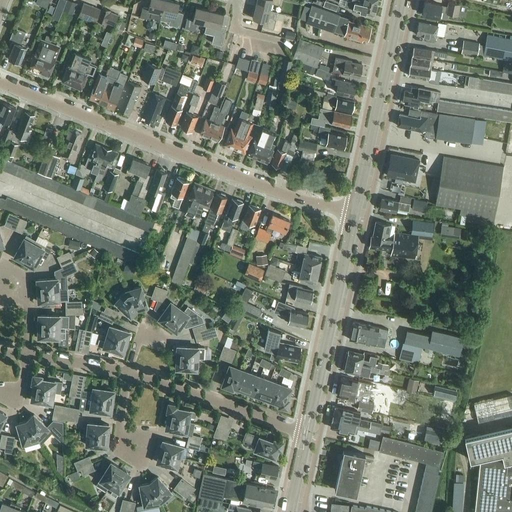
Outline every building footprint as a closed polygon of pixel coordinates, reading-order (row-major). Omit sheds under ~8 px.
[(73,15),(77,4),(67,0),(66,0),(63,11),(73,15)] [(151,18),(160,20),(165,0),(150,0),(148,8),(143,7),(140,17),(150,20),(151,18)] [(166,0),(165,0),(160,20),(169,22),(169,25),(180,27),(183,13),(177,12),(179,3),(166,0)] [(256,0),(255,7),(270,10),(271,4),(279,6),(280,0),(256,0)] [(376,7),(347,0),(339,0),(339,4),(345,5),(344,7),(353,9),(352,11),(374,16),(376,7)] [(323,6),(336,11),(338,5),(325,1),(323,6)] [(422,15),(439,18),(440,11),(446,12),(446,13),(457,16),(458,10),(467,12),(468,6),(460,5),(460,4),(449,2),(447,7),(441,6),(442,5),(425,2),(422,15)] [(100,10),(90,6),(83,3),(78,17),(95,23),(100,10)] [(340,15),(312,5),(306,22),(334,32),(340,15)] [(52,18),(59,20),(63,9),(63,8),(57,6),(52,18)] [(197,22),(206,24),(210,11),(196,7),(193,19),(187,18),(185,28),(195,31),(197,22)] [(270,10),(255,7),(252,18),(264,21),(262,27),(273,29),(278,13),(270,11),(270,10)] [(106,23),(114,26),(119,15),(110,12),(111,11),(102,8),(97,21),(106,24),(106,23)] [(206,24),(204,33),(214,35),(212,43),(222,46),(226,28),(221,26),(224,14),(210,11),(206,24)] [(118,20),(114,31),(121,34),(126,24),(118,20)] [(344,37),(362,42),(363,39),(367,41),(371,28),(348,21),(344,37)] [(444,37),(446,25),(438,23),(437,26),(418,22),(416,35),(426,37),(425,41),(434,43),(436,35),(444,37)] [(13,31),(9,40),(12,41),(9,47),(12,48),(8,58),(14,60),(13,61),(18,63),(18,62),(20,63),(24,52),(26,52),(28,47),(21,45),(24,35),(13,31)] [(294,40),(296,33),(286,31),(285,38),(294,40)] [(102,44),(106,46),(110,36),(105,35),(102,44)] [(124,45),(130,47),(134,37),(129,35),(124,45)] [(483,56),(511,61),(511,39),(487,35),(483,56)] [(141,48),(144,40),(135,37),(133,45),(141,48)] [(50,43),(41,39),(30,67),(31,67),(31,68),(35,70),(36,69),(39,71),(50,43)] [(293,58),(309,64),(315,67),(323,48),(300,39),(293,58)] [(461,53),(477,56),(479,44),(463,41),(461,53)] [(61,47),(50,43),(39,71),(43,72),(43,73),(47,75),(48,74),(49,75),(61,47)] [(183,52),(185,44),(179,43),(177,50),(183,52)] [(413,47),(411,57),(433,61),(434,55),(446,57),(447,53),(413,47)] [(68,83),(72,84),(83,56),(74,52),(69,65),(68,64),(67,66),(66,68),(66,71),(62,80),(63,81),(64,82),(67,83),(68,83)] [(200,58),(193,55),(190,61),(202,66),(205,58),(200,57),(200,58)] [(83,56),(72,84),(75,85),(76,87),(79,88),(80,87),(81,88),(85,79),(86,77),(87,74),(87,73),(93,75),(96,66),(90,63),(91,59),(83,56)] [(245,71),(248,60),(239,57),(236,68),(245,71)] [(332,71),(359,77),(360,75),(361,74),(361,72),(361,70),(362,65),(351,62),(352,60),(335,57),(332,71)] [(411,57),(410,66),(431,70),(431,69),(433,61),(411,57)] [(293,61),(285,60),(279,81),(288,84),(293,61)] [(142,78),(155,84),(161,69),(148,63),(142,78)] [(316,67),(315,67),(309,64),(306,72),(313,75),(316,67)] [(431,70),(410,66),(408,76),(435,80),(437,70),(431,69),(431,70)] [(106,81),(98,102),(106,105),(117,77),(118,77),(120,71),(110,67),(106,77),(105,80),(106,81)] [(161,80),(176,86),(180,73),(166,67),(161,80)] [(317,68),(315,75),(328,80),(331,73),(317,68)] [(249,70),(247,77),(256,80),(258,73),(249,70)] [(99,74),(89,98),(98,102),(106,81),(105,80),(106,77),(99,74)] [(268,76),(261,74),(258,82),(261,82),(262,82),(266,83),(268,76)] [(468,87),(475,88),(477,78),(469,76),(468,87)] [(117,77),(106,105),(114,108),(123,85),(119,83),(120,78),(118,77),(117,77)] [(203,89),(209,91),(213,81),(207,78),(203,89)] [(187,91),(193,93),(198,82),(192,79),(187,91)] [(331,84),(337,86),(336,92),(353,96),(355,85),(350,84),(350,82),(332,79),(331,84)] [(120,108),(119,110),(127,114),(128,111),(131,112),(141,87),(128,81),(118,107),(120,108)] [(213,92),(221,96),(226,84),(217,81),(213,92)] [(169,122),(174,125),(175,123),(176,124),(182,109),(178,107),(180,102),(182,103),(185,95),(183,94),(187,85),(181,82),(172,105),(166,120),(169,121),(169,122)] [(428,102),(428,101),(430,90),(419,88),(418,93),(404,91),(402,100),(405,101),(405,103),(418,106),(419,100),(428,102)] [(268,89),(266,103),(274,104),(277,91),(268,89)] [(428,101),(438,102),(439,100),(440,93),(430,90),(428,101)] [(159,115),(166,98),(152,93),(143,117),(146,118),(145,120),(158,126),(162,115),(159,115)] [(325,97),(322,108),(331,110),(333,102),(336,103),(335,108),(352,112),(352,110),(353,110),(354,106),(353,105),(354,101),(336,98),(336,96),(327,93),(326,96),(325,95),(325,97)] [(198,116),(193,113),(196,106),(200,97),(193,94),(190,104),(191,104),(188,112),(186,111),(180,126),(186,128),(186,130),(189,131),(190,130),(192,131),(198,116)] [(257,97),(254,108),(254,109),(261,111),(261,108),(264,99),(257,97)] [(295,110),(298,102),(285,98),(283,106),(295,110)] [(223,105),(220,112),(225,114),(226,114),(231,101),(225,99),(223,105)] [(0,111),(0,128),(3,121),(10,124),(16,108),(3,103),(0,111)] [(206,136),(209,137),(219,111),(220,109),(215,107),(209,120),(206,119),(200,134),(201,134),(201,136),(204,137),(206,136)] [(331,110),(322,108),(321,108),(318,119),(312,117),(311,123),(323,126),(324,121),(332,122),(331,123),(333,124),(334,125),(337,125),(338,125),(349,127),(349,125),(350,124),(351,122),(350,120),(351,115),(331,110)] [(448,114),(442,113),(437,112),(436,115),(409,109),(408,116),(399,114),(397,126),(426,132),(426,131),(437,133),(436,138),(482,145),(486,119),(485,119),(480,118),(475,118),(469,117),(464,116),(458,115),(453,115),(448,114)] [(219,111),(209,137),(212,139),(213,140),(215,141),(217,141),(218,141),(224,126),(221,125),(225,114),(220,112),(219,111)] [(16,135),(27,140),(31,130),(29,130),(34,115),(25,112),(16,135)] [(225,144),(235,148),(246,120),(248,114),(242,112),(240,118),(235,130),(231,129),(225,144)] [(246,120),(235,148),(245,152),(251,137),(247,135),(252,123),(246,120)] [(332,146),(344,148),(344,146),(345,147),(346,142),(345,142),(346,136),(329,132),(330,128),(320,126),(318,136),(327,138),(326,144),(327,145),(327,146),(332,147),(332,146)] [(254,156),(258,158),(269,130),(263,127),(258,140),(254,138),(248,154),(250,154),(252,156),(254,156)] [(2,140),(7,142),(12,130),(6,128),(2,140)] [(43,137),(49,139),(52,130),(47,128),(43,137)] [(80,138),(82,133),(70,129),(60,154),(74,160),(83,140),(80,138)] [(269,130),(258,158),(262,159),(264,161),(266,161),(268,162),(274,146),(270,145),(275,132),(274,132),(269,130)] [(274,164),(273,165),(277,166),(278,166),(280,166),(284,155),(286,156),(287,153),(292,155),(297,143),(296,142),(292,141),(291,143),(285,141),(281,150),(277,149),(271,163),(274,164)] [(298,149),(315,153),(317,144),(300,141),(298,149)] [(6,154),(13,156),(17,145),(11,142),(6,154)] [(97,173),(107,148),(96,144),(93,150),(91,150),(88,157),(85,166),(91,169),(90,170),(97,173)] [(97,173),(94,180),(100,183),(103,175),(104,175),(108,165),(114,168),(117,160),(115,159),(118,153),(107,148),(97,173)] [(55,155),(55,154),(54,151),(50,152),(49,153),(45,151),(38,172),(51,177),(59,156),(55,155)] [(5,153),(3,159),(9,161),(11,162),(13,156),(6,154),(5,153)] [(415,182),(419,160),(391,154),(386,176),(395,178),(394,183),(402,184),(404,179),(415,182)] [(435,204),(461,208),(459,215),(493,221),(497,200),(498,200),(502,177),(501,177),(503,167),(444,157),(435,204)] [(0,166),(0,168),(4,171),(9,161),(3,159),(0,166)] [(125,210),(139,215),(140,216),(145,200),(143,199),(152,177),(146,175),(150,165),(133,159),(129,169),(140,174),(138,180),(137,180),(132,195),(131,194),(125,210)] [(4,171),(10,173),(14,163),(11,162),(9,161),(4,171)] [(10,173),(15,175),(19,165),(14,163),(10,173)] [(15,175),(20,177),(24,167),(19,165),(15,175)] [(75,175),(76,171),(78,168),(70,165),(67,172),(75,175)] [(20,177),(25,179),(29,169),(24,167),(20,177)] [(25,179),(30,182),(35,172),(29,169),(25,179)] [(153,197),(151,197),(148,206),(159,210),(165,193),(160,192),(167,173),(165,172),(164,171),(164,170),(163,170),(163,169),(162,169),(161,169),(160,169),(159,170),(156,169),(149,191),(154,193),(153,197)] [(30,182),(36,184),(40,174),(35,172),(30,182)] [(103,187),(106,188),(112,191),(118,174),(111,172),(110,176),(108,175),(103,187)] [(36,184),(41,186),(45,176),(40,174),(36,184)] [(81,190),(84,179),(75,175),(71,186),(81,190)] [(41,186),(46,188),(50,178),(45,176),(41,186)] [(177,177),(171,192),(176,195),(173,205),(179,207),(183,197),(189,182),(184,180),(184,179),(179,176),(178,178),(177,177)] [(46,188),(51,190),(56,180),(50,178),(46,188)] [(51,190),(57,193),(61,183),(56,180),(51,190)] [(57,193),(62,195),(66,185),(61,183),(57,193)] [(187,213),(193,215),(203,187),(200,186),(198,184),(196,184),(194,184),(188,199),(192,201),(187,213)] [(62,195),(67,197),(71,187),(66,185),(62,195)] [(67,197),(72,199),(76,189),(71,187),(67,197)] [(203,187),(193,215),(199,218),(204,205),(208,207),(213,191),(211,190),(210,189),(208,189),(203,187)] [(72,199),(77,202),(82,191),(76,189),(72,199)] [(77,202),(83,204),(87,194),(82,191),(77,202)] [(227,197),(225,196),(225,195),(221,193),(221,194),(216,193),(205,221),(213,224),(215,219),(218,220),(222,210),(223,210),(224,206),(223,206),(227,197)] [(83,204),(88,206),(92,196),(87,194),(83,204)] [(88,206),(93,208),(97,198),(92,196),(88,206)] [(2,207),(8,210),(12,200),(7,197),(5,200),(2,207)] [(93,208),(98,210),(103,200),(97,198),(93,208)] [(409,212),(410,204),(382,198),(381,203),(380,204),(379,206),(380,207),(380,209),(396,212),(397,209),(409,212)] [(221,228),(230,231),(233,221),(236,222),(243,203),(242,202),(242,201),(237,199),(237,200),(232,199),(221,228)] [(418,211),(421,201),(414,199),(412,210),(418,211)] [(8,210),(13,212),(17,202),(12,200),(8,210)] [(98,210),(104,213),(108,202),(103,200),(98,210)] [(13,212),(18,214),(22,204),(17,202),(13,212)] [(104,213),(109,215),(113,205),(108,202),(104,213)] [(18,214),(23,216),(27,206),(22,204),(18,214)] [(109,215),(114,217),(118,207),(113,205),(109,215)] [(243,220),(240,228),(249,231),(252,223),(254,225),(255,223),(256,223),(257,220),(256,219),(260,209),(259,209),(259,208),(254,206),(253,207),(249,205),(243,220)] [(23,216),(28,218),(33,208),(27,206),(23,216)] [(114,217),(119,219),(123,209),(118,207),(114,217)] [(28,218),(34,221),(38,211),(33,208),(28,218)] [(119,219),(124,221),(129,211),(123,209),(119,219)] [(34,221),(39,223),(43,213),(38,211),(34,221)] [(124,221),(130,224),(134,213),(129,211),(124,221)] [(39,223),(44,225),(48,215),(43,213),(39,223)] [(130,224),(135,226),(139,216),(134,213),(130,224)] [(287,226),(290,221),(273,214),(266,230),(259,228),(255,238),(267,242),(273,227),(285,231),(290,233),(292,228),(287,226)] [(44,225),(49,227),(53,217),(48,215),(44,225)] [(135,226),(140,228),(144,218),(139,216),(135,226)] [(10,228),(16,230),(21,219),(15,217),(10,228)] [(49,227),(54,229),(59,219),(53,217),(49,227)] [(140,228),(145,230),(150,220),(144,218),(140,228)] [(21,219),(16,230),(22,233),(26,222),(21,219)] [(54,229),(60,232),(64,222),(59,219),(54,229)] [(150,220),(145,230),(151,232),(154,222),(150,220)] [(430,235),(431,223),(414,221),(412,233),(430,235)] [(60,232),(65,234),(69,224),(64,222),(60,232)] [(376,222),(373,236),(389,238),(391,225),(376,222)] [(65,234),(70,236),(74,226),(69,224),(65,234)] [(70,236),(75,238),(79,228),(74,226),(70,236)] [(75,238),(80,240),(85,230),(79,228),(75,238)] [(226,244),(232,246),(237,230),(232,228),(226,244)] [(80,240),(86,243),(90,233),(85,230),(80,240)] [(201,231),(199,236),(198,236),(197,240),(197,241),(204,243),(208,233),(201,231)] [(188,232),(187,236),(197,240),(198,236),(188,232)] [(86,243),(91,245),(95,235),(90,233),(86,243)] [(389,238),(373,236),(371,236),(369,248),(391,250),(390,256),(415,259),(419,236),(395,233),(394,239),(389,238)] [(91,245),(96,247),(100,237),(95,235),(91,245)] [(14,257),(24,262),(36,241),(26,236),(14,257)] [(187,236),(185,242),(195,246),(197,241),(197,240),(187,236)] [(96,247),(101,249),(105,239),(100,237),(96,247)] [(101,249),(106,251),(111,241),(105,239),(101,249)] [(68,248),(78,251),(80,242),(70,240),(68,248)] [(36,241),(24,262),(34,268),(46,246),(36,241)] [(106,251),(112,254),(116,244),(111,241),(106,251)] [(185,242),(183,247),(192,251),(195,246),(185,242)] [(282,250),(295,252),(296,246),(284,243),(283,247),(282,250)] [(112,254),(117,256),(121,246),(116,244),(112,254)] [(117,256),(122,258),(126,248),(121,246),(117,256)] [(183,247),(180,253),(190,257),(192,251),(183,247)] [(122,258),(127,260),(131,250),(126,248),(122,258)] [(95,258),(99,253),(94,249),(90,254),(95,258)] [(127,260),(132,262),(137,252),(131,250),(127,260)] [(137,252),(132,262),(137,265),(142,254),(137,252)] [(58,258),(60,263),(71,258),(69,253),(58,258)] [(180,253),(178,258),(188,262),(190,257),(180,253)] [(295,265),(301,266),(302,266),(318,270),(321,257),(304,253),(304,254),(298,253),(295,265)] [(268,264),(267,255),(256,256),(257,265),(268,264)] [(159,261),(150,257),(147,264),(156,268),(159,261)] [(71,258),(60,263),(63,269),(74,264),(71,258)] [(178,258),(176,264),(186,268),(188,262),(178,258)] [(176,264),(174,270),(184,273),(186,268),(176,264)] [(249,264),(244,275),(257,281),(259,282),(264,270),(262,269),(249,264)] [(268,265),(266,271),(283,277),(285,271),(268,265)] [(302,266),(301,266),(300,273),(294,271),(293,277),(299,278),(299,280),(316,283),(318,270),(302,266)] [(174,270),(172,275),(182,279),(184,273),(174,270)] [(283,277),(266,271),(264,276),(281,282),(283,277)] [(182,279),(172,275),(170,281),(179,284),(182,279)] [(37,280),(38,291),(58,290),(58,285),(64,284),(64,278),(37,280)] [(237,281),(235,284),(245,289),(246,287),(247,285),(237,281)] [(200,282),(197,289),(203,291),(206,284),(200,282)] [(302,288),(302,286),(289,283),(286,297),(297,299),(298,300),(301,300),(310,303),(311,301),(312,300),(313,297),(312,296),(313,290),(302,288)] [(141,287),(126,291),(137,309),(147,307),(141,287)] [(152,298),(157,300),(162,289),(156,287),(152,298)] [(162,289),(157,300),(163,302),(167,291),(162,289)] [(58,290),(38,291),(39,303),(68,301),(68,290),(59,290),(58,290)] [(137,309),(126,291),(116,303),(131,317),(137,309)] [(241,300),(236,309),(257,319),(261,310),(241,300)] [(159,319),(168,326),(180,309),(171,302),(159,319)] [(284,303),(281,311),(288,314),(288,313),(290,313),(289,316),(288,323),(290,323),(291,325),(294,326),(295,324),(305,327),(305,325),(307,324),(307,321),(306,320),(307,318),(308,314),(306,313),(294,310),(294,308),(284,303)] [(107,307),(104,313),(115,318),(117,312),(107,307)] [(180,309),(168,326),(177,332),(182,326),(185,328),(204,323),(202,317),(188,307),(184,312),(180,309)] [(228,309),(221,318),(228,322),(235,313),(228,309)] [(104,313),(102,312),(100,317),(112,323),(115,318),(104,313)] [(237,312),(234,317),(241,320),(244,315),(237,312)] [(39,316),(39,327),(65,328),(68,328),(69,316),(39,316)] [(88,322),(86,328),(94,331),(96,324),(88,322)] [(353,322),(351,329),(354,330),(354,331),(378,336),(378,337),(386,339),(388,329),(353,322)] [(193,328),(195,334),(209,330),(206,330),(205,325),(193,328)] [(110,326),(107,337),(126,343),(130,332),(110,326)] [(65,328),(39,327),(38,338),(40,338),(40,340),(45,340),(45,338),(65,339),(65,328)] [(209,330),(195,334),(197,342),(217,336),(215,328),(209,330)] [(300,348),(279,343),(281,332),(269,328),(264,349),(273,351),(271,358),(280,360),(280,358),(285,360),(287,359),(297,361),(298,360),(299,359),(300,355),(299,354),(300,348)] [(354,330),(351,329),(349,340),(384,347),(386,339),(378,337),(378,336),(354,331),(354,330)] [(77,341),(83,343),(86,331),(80,330),(79,332),(74,331),(72,340),(78,341),(77,341)] [(405,342),(467,357),(470,343),(462,341),(463,337),(432,330),(431,336),(408,331),(405,342)] [(86,331),(83,343),(89,344),(89,343),(95,345),(98,334),(92,332),(86,331)] [(126,343),(107,337),(105,342),(99,340),(97,346),(116,351),(116,353),(121,355),(122,353),(123,353),(126,343)] [(204,348),(178,347),(177,358),(198,359),(204,359),(204,348)] [(220,358),(226,360),(230,349),(224,347),(220,358)] [(230,349),(226,360),(231,362),(235,351),(230,349)] [(346,358),(346,362),(351,363),(351,362),(361,364),(375,367),(377,357),(370,356),(369,361),(362,360),(364,354),(348,351),(348,353),(346,353),(345,358),(346,358)] [(401,359),(417,363),(419,355),(403,351),(401,359)] [(198,359),(177,358),(176,369),(178,369),(178,371),(183,371),(184,369),(197,370),(198,359)] [(374,372),(375,367),(361,364),(351,362),(351,363),(346,362),(345,364),(344,364),(343,369),(344,369),(344,371),(359,374),(360,374),(368,375),(369,371),(374,372)] [(222,386),(233,389),(240,369),(230,366),(222,386)] [(237,390),(243,392),(250,373),(240,369),(233,389),(233,390),(234,387),(238,389),(237,390)] [(250,393),(254,395),(260,377),(250,373),(243,392),(249,395),(250,393)] [(33,390),(54,393),(60,394),(62,383),(41,380),(42,377),(34,375),(32,384),(34,384),(33,390)] [(257,398),(263,400),(270,381),(260,377),(254,395),(258,396),(257,398)] [(360,381),(341,377),(337,395),(352,399),(351,402),(359,404),(357,410),(372,413),(374,402),(369,401),(372,384),(360,381)] [(270,401),(274,402),(281,384),(270,381),(263,400),(269,402),(270,401)] [(70,395),(76,397),(78,385),(72,384),(70,395)] [(281,384),(274,402),(280,404),(279,407),(287,408),(289,400),(287,400),(291,388),(281,384)] [(78,385),(76,397),(82,398),(83,391),(84,386),(78,385)] [(440,387),(438,397),(454,401),(456,391),(440,387)] [(83,391),(82,398),(92,399),(112,402),(114,391),(113,391),(113,389),(107,388),(107,390),(94,388),(93,393),(83,391)] [(54,393),(33,390),(32,401),(52,404),(54,393)] [(112,402),(92,399),(91,404),(85,404),(84,409),(111,413),(112,402)] [(169,412),(168,418),(188,422),(189,417),(195,418),(196,412),(178,409),(179,406),(169,404),(167,412),(169,412)] [(56,405),(54,411),(66,414),(67,408),(56,405)] [(335,407),(333,417),(370,426),(371,422),(359,419),(360,413),(335,407)] [(67,408),(66,414),(78,416),(79,410),(67,408)] [(65,422),(65,420),(66,414),(54,411),(53,419),(65,422)] [(66,414),(65,420),(77,422),(78,416),(66,414)] [(34,415),(27,422),(41,444),(52,433),(63,443),(63,423),(53,421),(47,427),(34,415)] [(380,432),(382,425),(382,424),(371,422),(370,426),(333,417),(330,428),(356,433),(357,428),(380,433),(380,432)] [(188,422),(168,418),(166,429),(186,433),(188,422)] [(38,440),(27,422),(17,425),(23,444),(38,440)] [(88,423),(87,435),(108,436),(109,425),(88,423)] [(214,436),(220,438),(224,427),(218,425),(214,436)] [(389,433),(390,427),(382,425),(380,432),(389,433)] [(511,511),(511,426),(464,437),(470,460),(480,458),(474,511),(511,511)] [(224,427),(220,438),(226,440),(230,429),(224,427)] [(440,442),(442,433),(435,431),(427,429),(424,439),(440,443),(440,442)] [(257,445),(255,450),(275,458),(278,449),(281,450),(283,441),(275,440),(274,443),(246,433),(244,440),(257,445)] [(0,446),(0,447),(6,448),(8,436),(2,435),(0,446)] [(108,436),(87,435),(86,446),(107,448),(108,436)] [(190,435),(188,441),(200,444),(201,438),(190,435)] [(379,451),(386,453),(389,437),(383,435),(379,451)] [(6,448),(5,452),(11,453),(14,437),(8,436),(6,448)] [(386,453),(392,454),(396,439),(389,437),(386,453)] [(392,454),(399,456),(403,440),(396,439),(392,454)] [(399,456),(406,458),(410,442),(403,440),(399,456)] [(163,441),(160,452),(180,457),(183,447),(163,441)] [(200,444),(188,441),(187,447),(198,450),(200,444)] [(406,458),(412,459),(416,444),(410,442),(406,458)] [(412,459),(419,461),(423,445),(416,444),(412,459)] [(419,461),(426,463),(439,466),(443,450),(423,445),(419,461)] [(335,490),(356,495),(365,455),(344,450),(335,490)] [(180,457),(160,452),(157,463),(177,468),(180,457)] [(78,471),(81,469),(92,465),(89,457),(75,463),(78,471)] [(245,465),(261,468),(259,475),(276,478),(276,476),(278,476),(278,473),(277,471),(278,466),(246,460),(245,465)] [(121,469),(111,463),(97,485),(106,491),(110,486),(121,469)] [(426,463),(424,470),(438,473),(439,466),(426,463)] [(81,469),(83,475),(94,470),(92,465),(81,469)] [(121,469),(110,486),(114,489),(111,494),(116,498),(130,475),(121,469)] [(424,470),(423,477),(439,480),(440,474),(438,473),(424,470)] [(3,473),(0,478),(0,485),(2,486),(8,476),(3,473)] [(222,501),(223,497),(227,479),(203,474),(198,497),(222,501)] [(158,477),(150,484),(159,503),(171,493),(158,477)] [(423,477),(421,483),(437,487),(439,480),(423,477)] [(182,479),(178,484),(189,492),(191,494),(195,489),(182,479)] [(227,479),(223,497),(237,500),(237,499),(271,507),(275,489),(241,482),(241,481),(227,479)] [(11,485),(21,491),(24,486),(13,480),(11,485)] [(421,483),(420,490),(436,494),(437,487),(421,483)] [(461,511),(463,483),(455,483),(453,511),(461,511)] [(150,484),(140,486),(144,506),(137,507),(137,511),(149,511),(160,510),(158,503),(159,503),(150,484)] [(189,492),(178,484),(175,489),(186,497),(189,492)] [(24,486),(21,491),(32,497),(35,492),(24,486)] [(420,490),(418,497),(434,500),(436,494),(420,490)] [(35,497),(45,502),(48,497),(37,492),(35,497)] [(48,497),(45,502),(56,508),(59,503),(48,497)] [(418,497),(417,503),(433,507),(434,500),(418,497)] [(126,511),(129,502),(123,500),(120,511),(126,511)] [(0,507),(0,511),(12,511),(16,504),(11,502),(9,506),(2,503),(0,507)] [(129,502),(126,511),(132,511),(135,503),(129,502)] [(235,511),(236,507),(237,505),(229,503),(228,510),(235,511)] [(330,511),(348,511),(349,505),(331,503),(330,511)] [(417,503),(415,510),(425,511),(431,511),(433,507),(417,503)]
